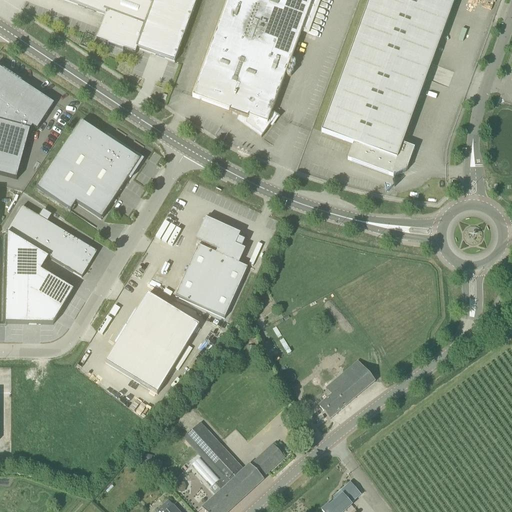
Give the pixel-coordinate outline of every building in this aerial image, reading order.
[(174,64),(197,0),(58,0),(105,17),(96,41),(108,45),(107,46),(108,46),(109,45),(123,50),(122,52),(123,52),(123,51),(135,55),(137,50),(174,64)] [(227,0),(192,97),(229,111),(229,113),(247,120),(245,124),(262,136),(261,138),(261,139),(276,117),(279,118),(271,112),(312,0),(227,0)] [(409,127),(455,0),(453,0),(369,0),(321,133),(353,145),(347,160),(395,178),(397,177),(397,175),(402,173),(404,173),(406,172),(414,149),(402,145),(409,127)] [(37,131),(54,105),(21,83),(22,82),(20,81),(20,82),(4,72),(4,71),(2,70),(0,69),(0,165),(11,126),(30,131),(32,128),(37,131)] [(106,139),(81,122),(36,190),(71,212),(76,204),(101,221),(129,179),(129,178),(140,161),(106,139)] [(23,208),(7,234),(82,279),(97,253),(23,208)] [(247,269),(238,265),(245,250),(241,249),(245,242),(237,238),(238,236),(207,222),(196,246),(198,247),(175,298),(224,320),(247,269)] [(199,328),(147,297),(142,304),(143,304),(136,314),(134,313),(114,347),(116,348),(109,359),(105,366),(157,397),(199,328)] [(319,406),(330,420),(375,383),(357,362),(332,383),(330,381),(325,385),(327,388),(326,389),(332,395),(319,406)] [(262,479),(284,459),(273,446),(251,466),(249,465),(243,471),(200,424),(184,439),(221,479),(209,489),(216,496),(202,509),(204,511),(228,511),(263,480),(262,479)] [(350,504),(360,496),(350,484),(334,498),(336,501),(329,508),(328,506),(322,511),(344,511),(351,506),(350,504)] [(178,511),(173,506),(168,501),(156,511),(178,511)]
